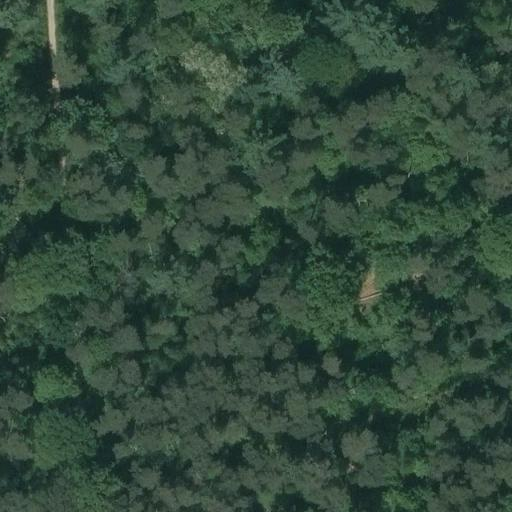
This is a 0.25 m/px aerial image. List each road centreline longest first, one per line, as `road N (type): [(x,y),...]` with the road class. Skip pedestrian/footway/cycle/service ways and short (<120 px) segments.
road 1 (track): [(80,511),(56,0)]
road 2 (track): [(0,106),(387,0)]
